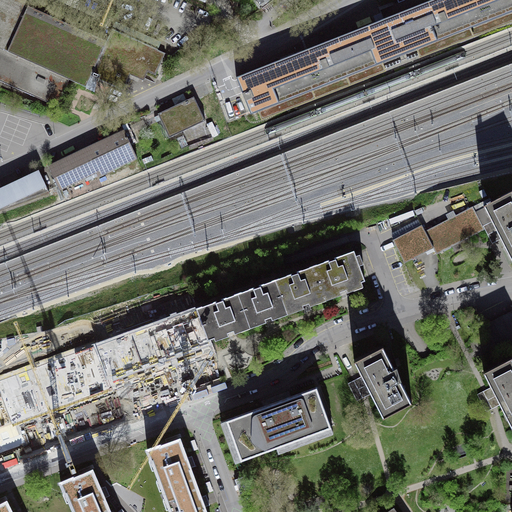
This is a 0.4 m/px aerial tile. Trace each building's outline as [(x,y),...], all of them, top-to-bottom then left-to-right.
[(0,0),(0,80),(57,106),(70,78),(86,85),(91,73),(101,77),(98,82),(105,85),(110,87),(111,85),(123,90),(130,73),(144,79),(148,71),(156,75),(163,59),(166,53),(158,50),(161,42),(116,22),(107,40),(30,6),(33,0),(31,0),(0,0)] [(511,0),(434,0),(294,55),(236,78),(239,86),(251,115),(258,112),(262,120),(386,72),(383,63),(416,50),(420,59),(511,22),(511,0)] [(169,138),(205,121),(194,96),(158,113),(160,119),(169,138)] [(177,97),(167,99),(168,105),(178,103),(177,97)] [(87,146),(48,165),(60,190),(62,190),(66,198),(76,194),(72,185),(79,182),(84,193),(107,183),(103,174),(138,158),(124,129),(87,146)] [(0,211),(50,194),(38,170),(0,188),(0,211)] [(490,198),(473,207),(483,226),(492,221),(495,226),(501,239),(511,259),(511,192),(511,191),(492,202),(490,198)] [(485,229),(483,226),(473,207),(473,206),(472,207),(425,232),(422,225),(421,225),(422,226),(393,240),(405,263),(405,262),(428,250),(433,247),(436,254),(437,254),(437,253),(484,229),(484,230),(485,229)] [(492,243),(501,239),(495,226),(492,221),(483,226),(485,229),(492,243)] [(329,260),(313,266),(326,301),(342,295),(341,291),(344,290),(347,289),(348,292),(364,287),(362,281),(365,280),(359,266),(363,265),(360,255),(356,257),(354,251),(334,258),(335,259),(330,261),(329,260)] [(310,306),(326,301),(313,266),(297,272),(297,273),(292,275),(292,274),(275,280),(288,314),(303,309),(302,305),(306,304),(309,303),(310,306)] [(288,314),(275,280),(259,285),(260,287),(255,289),(254,287),(238,293),(250,328),(266,322),(265,319),(268,318),(271,317),(272,320),(288,314)] [(250,328),(238,293),(222,299),(222,300),(217,302),(216,301),(196,308),(208,340),(215,337),(217,340),(228,336),(227,333),(230,332),(233,331),(234,334),(250,328)] [(32,417),(212,352),(208,340),(196,308),(0,380),(0,457),(22,449),(13,424),(16,423),(17,425),(33,419),(32,417)] [(511,313),(498,321),(483,328),(498,356),(498,355),(507,350),(507,351),(508,351),(508,350),(511,347),(511,313)] [(383,346),(354,361),(355,361),(363,375),(368,385),(372,393),(383,415),(383,416),(411,402),(411,401),(400,380),(401,379),(397,366),(393,368),(382,347),(383,347),(383,346)] [(511,356),(484,372),(485,372),(492,386),(497,396),(501,404),(511,424),(511,358),(511,357),(511,356)] [(358,400),(372,393),(368,385),(363,375),(349,383),(358,400)] [(487,411),(501,404),(497,396),(492,386),(478,394),(487,411)] [(271,403),(226,420),(241,460),(331,427),(317,387),(271,403)] [(160,444),(147,449),(151,460),(152,460),(171,511),(206,511),(205,508),(206,508),(204,501),(201,495),(200,496),(191,469),(192,469),(189,462),(187,456),(186,457),(180,438),(160,445),(160,444)] [(73,477),(60,482),(65,493),(66,492),(74,511),(110,511),(105,499),(106,499),(103,493),(101,487),(100,487),(92,469),(73,477)] [(0,511),(12,511),(6,500),(0,503),(0,511)]
